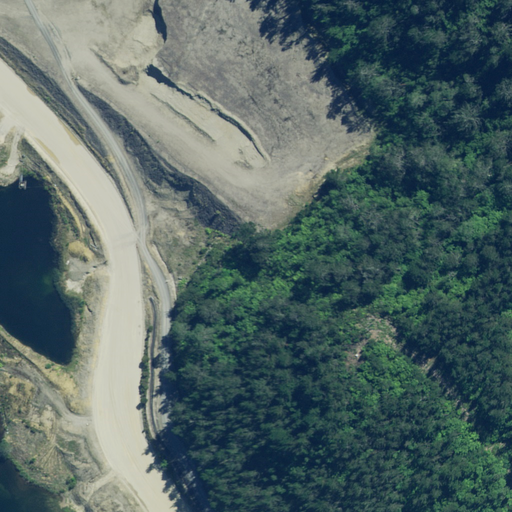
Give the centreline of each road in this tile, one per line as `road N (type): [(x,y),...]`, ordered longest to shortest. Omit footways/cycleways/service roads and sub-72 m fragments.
road 1 (track): [(165,511),(119,420),(127,309),(112,213),(81,165),(0,84)]
road 2 (track): [(116,230),(156,273),(176,435),(217,511)]
